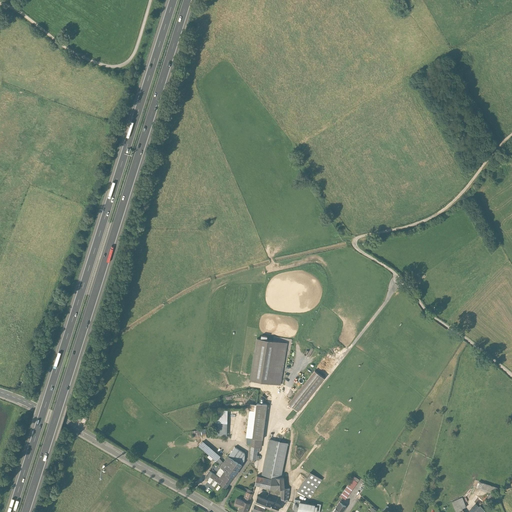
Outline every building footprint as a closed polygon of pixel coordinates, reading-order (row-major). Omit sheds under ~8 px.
[(287,344),(255,338),(248,381),(280,386),(287,344)] [(312,358),(316,351),(310,348),(307,355),(312,358)] [(323,379),(314,372),(288,405),(297,413),(323,379)] [(266,406),(249,404),(245,438),(251,439),(248,463),(259,464),(266,406)] [(227,411),(217,410),(216,436),(227,437),(227,411)] [(288,443),(268,439),(260,478),(258,478),(256,477),(254,487),(257,488),(268,490),(268,491),(280,491),(280,501),(289,501),(289,490),(284,490),(283,479),(280,479),(288,443)] [(198,448),(215,462),(220,467),(223,463),(218,458),(219,457),(202,443),(198,448)] [(244,455),(234,448),(228,458),(241,466),(243,462),(244,455)] [(228,458),(227,457),(223,463),(220,467),(218,470),(222,473),(232,479),(241,466),(228,458)] [(226,489),(232,479),(222,473),(219,478),(208,471),(204,479),(208,481),(209,479),(226,489)] [(321,482),(309,474),(296,493),(309,501),(321,482)] [(360,481),(354,477),(339,497),(346,502),(360,481)] [(494,481),(486,479),(485,483),(483,483),(481,489),(491,493),(496,494),(498,488),(492,486),(494,481)] [(252,495),(246,493),(242,502),(249,505),(252,495)] [(496,494),(491,493),(487,497),(492,501),(497,495),(496,494)] [(268,501),(257,497),(250,511),(263,511),(265,510),(268,501)] [(462,498),(451,502),(455,511),(458,511),(463,510),(462,509),(466,507),(462,498)] [(242,502),(236,500),(233,508),(240,510),(239,511),(246,511),(249,505),(242,502)] [(277,511),(280,505),(268,501),(265,510),(271,511),(277,511)] [(342,511),(346,507),(339,502),(332,511),(342,511)] [(298,511),(297,511),(313,511),(315,507),(315,506),(300,503),(299,503),(298,511)]
